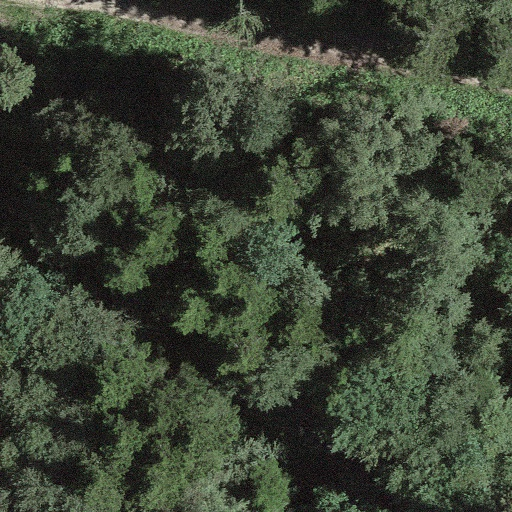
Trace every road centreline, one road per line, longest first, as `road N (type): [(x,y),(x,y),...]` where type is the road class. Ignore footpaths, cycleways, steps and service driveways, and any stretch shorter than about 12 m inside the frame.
road 1 (unclassified): [(0,209),(440,511)]
road 2 (track): [(89,0),(511,79)]
